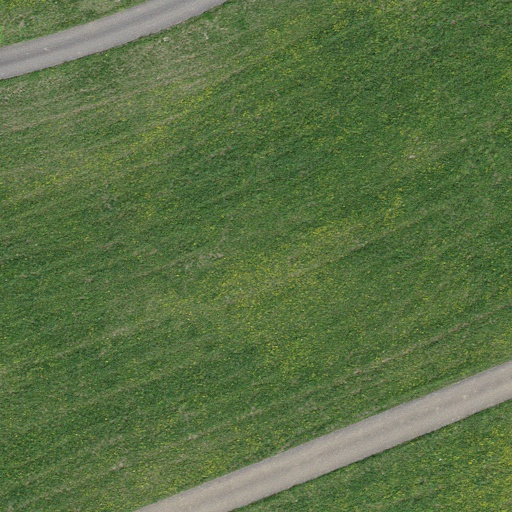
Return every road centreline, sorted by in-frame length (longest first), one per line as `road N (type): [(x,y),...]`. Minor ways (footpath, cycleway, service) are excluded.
road 1 (unclassified): [(190,511),(511,383)]
road 2 (unclassified): [(180,0),(0,58)]
